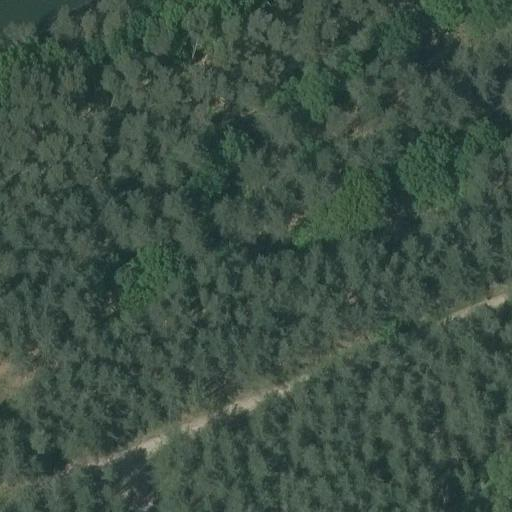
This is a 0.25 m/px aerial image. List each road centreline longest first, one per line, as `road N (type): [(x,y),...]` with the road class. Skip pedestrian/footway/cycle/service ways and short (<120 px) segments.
road 1 (track): [(396,349),(144,453)]
road 2 (track): [(0,73),(172,0)]
road 3 (track): [(144,453),(5,511)]
road 4 (track): [(511,301),(396,349)]
